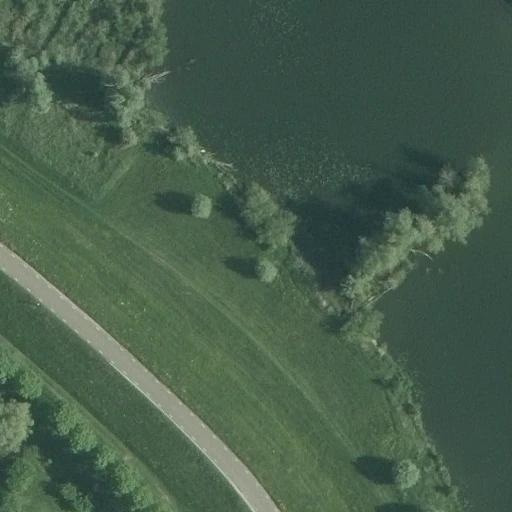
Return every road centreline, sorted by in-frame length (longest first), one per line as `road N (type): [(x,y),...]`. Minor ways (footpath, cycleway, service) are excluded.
road 1 (tertiary): [(265,511),(189,420),(0,255)]
road 2 (track): [(161,511),(81,417),(0,350)]
